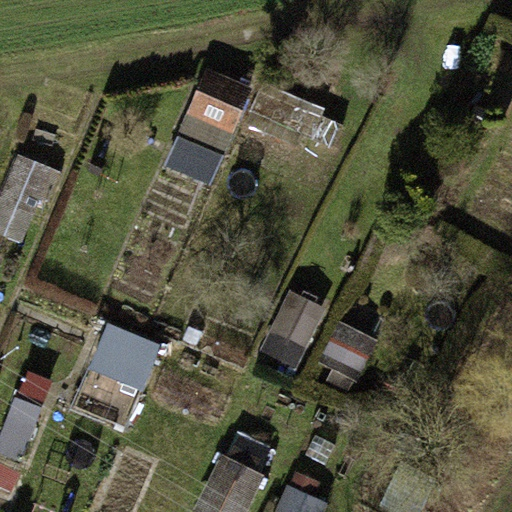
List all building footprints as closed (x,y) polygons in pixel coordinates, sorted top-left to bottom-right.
[(209,71),(174,175),(222,191),(258,88),(209,71)] [(23,160),(0,229),(0,236),(35,248),(60,173),(23,160)] [(267,354),(305,371),(333,311),(295,294),(267,354)] [(154,396),(169,344),(111,328),(97,380),(154,396)] [(208,511),(255,511),(270,471),(228,456),(208,511)]
